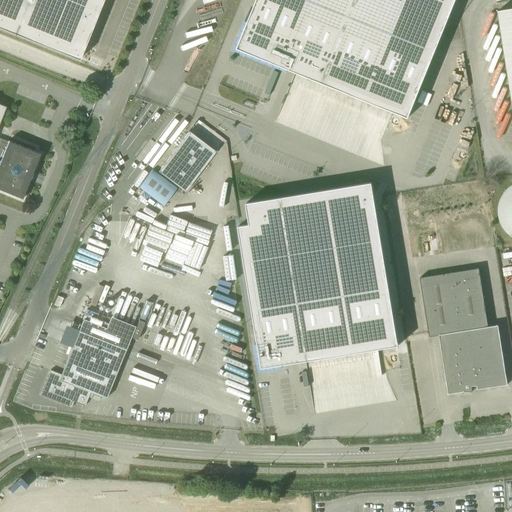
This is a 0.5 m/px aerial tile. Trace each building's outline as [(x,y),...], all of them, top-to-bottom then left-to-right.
[(0,0),(0,28),(79,60),(102,0),(0,0)] [(247,25),(237,49),(284,68),(287,69),(408,118),(455,0),(256,0),(253,8),(247,25)] [(511,8),(498,11),(511,101),(511,8)] [(279,72),(274,70),(265,93),(269,95),(279,72)] [(0,190),(22,199),(40,154),(8,141),(8,142),(0,138),(0,120),(5,107),(0,105),(0,190)] [(215,152),(189,132),(158,172),(184,192),(215,152)] [(139,188),(163,206),(176,188),(152,170),(139,188)] [(374,178),(242,201),(269,370),(395,346),(376,196),(374,178)] [(511,185),(510,187),(507,189),(505,192),(503,195),(501,198),(500,201),(499,204),(498,208),(498,211),(498,214),(499,218),(500,221),(501,224),(503,228),(505,230),(507,233),(510,235),(511,236),(511,185)] [(429,337),(439,335),(448,394),(459,392),(458,390),(472,392),(473,386),(487,387),(487,388),(507,385),(507,379),(498,325),(488,327),(479,268),(420,278),(429,333),(429,337)] [(146,320),(144,320),(151,303),(147,301),(139,320),(131,338),(137,340),(146,320)] [(61,375),(50,370),(40,395),(69,406),(71,401),(84,406),(90,393),(106,399),(125,350),(78,331),(61,375)]
